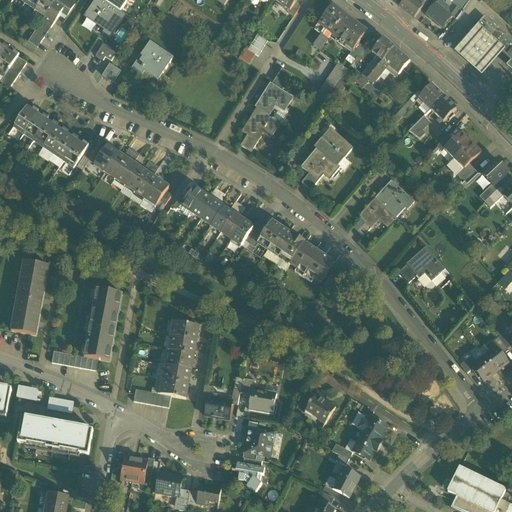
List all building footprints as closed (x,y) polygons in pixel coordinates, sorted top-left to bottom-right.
[(27,0),(25,4),(35,10),(41,0),(27,0)] [(56,0),(41,0),(35,10),(45,17),(55,1),(56,0)] [(75,5),(67,0),(56,0),(55,1),(65,7),(61,13),(67,17),(75,5)] [(126,16),(120,12),(102,0),(94,0),(83,16),(104,31),(102,33),(110,38),(126,16)] [(102,0),(120,12),(128,0),(102,0)] [(274,0),(289,11),(290,12),(295,5),(298,0),(274,0)] [(428,0),(404,0),(399,7),(414,19),(428,0)] [(451,9),(440,0),(436,4),(452,18),(454,19),(461,10),(454,4),(453,6),(451,9)] [(465,5),(458,0),(455,0),(451,5),(453,6),(454,4),(461,10),(465,5)] [(65,7),(55,1),(45,17),(45,18),(54,24),(61,13),(65,7)] [(436,4),(426,15),(443,29),(452,18),(436,4)] [(295,5),(290,12),(289,11),(287,14),(294,18),(300,9),(295,5)] [(332,6),(318,25),(326,31),(331,35),(337,27),(345,16),(332,6)] [(345,16),(337,27),(331,35),(352,51),(353,51),(358,44),(367,32),(345,16)] [(54,24),(45,18),(42,22),(51,29),(54,24)] [(511,42),(484,18),(476,27),(478,30),(502,50),(501,51),(505,55),(511,61),(507,66),(511,70),(511,42)] [(51,29),(42,22),(38,27),(48,34),(51,29)] [(48,34),(38,27),(35,32),(44,39),(48,34)] [(471,38),(455,55),(481,80),(496,64),(505,55),(478,30),(471,38)] [(331,35),(326,31),(323,36),(322,37),(327,40),(331,35)] [(44,39),(35,32),(32,37),(41,44),(44,39)] [(327,40),(322,37),(323,36),(322,35),(314,46),(320,51),(327,40)] [(264,47),(267,42),(257,36),(254,41),(264,47)] [(41,44),(32,37),(28,42),(38,48),(41,44)] [(384,40),(372,54),(379,59),(382,62),(383,62),(394,48),(384,40)] [(261,52),(264,47),(254,41),(251,46),(261,52)] [(172,59),(149,43),(141,55),(143,57),(138,65),(146,70),(144,72),(157,81),(172,59)] [(358,44),(353,51),(352,51),(348,56),(355,61),(357,58),(364,48),(358,44)] [(105,58),(111,62),(117,54),(103,45),(96,57),(103,61),(105,58)] [(258,57),(261,52),(251,46),(248,51),(258,57)] [(394,48),(383,62),(388,67),(398,75),(410,62),(394,48)] [(255,56),(245,49),(239,59),(249,65),(255,56)] [(7,51),(0,62),(0,77),(3,79),(4,78),(8,73),(11,68),(14,63),(18,58),(7,51)] [(27,64),(18,58),(14,63),(24,69),(27,64)] [(375,60),(365,71),(371,76),(382,62),(379,59),(375,60)] [(371,76),(368,80),(373,84),(388,67),(383,62),(382,62),(371,76)] [(24,69),(14,63),(11,68),(21,74),(24,69)] [(338,64),(318,94),(328,101),(341,81),(348,71),(338,64)] [(110,65),(102,77),(113,83),(120,71),(110,65)] [(21,74),(11,68),(8,73),(17,79),(21,74)] [(292,76),(282,69),(275,80),(285,86),(292,76)] [(371,76),(365,71),(362,76),(368,80),(371,76)] [(17,79),(8,73),(4,78),(14,84),(17,79)] [(14,84),(4,78),(3,79),(1,83),(10,89),(14,84)] [(285,86),(275,80),(272,85),(282,92),(285,86)] [(267,92),(266,91),(255,108),(257,109),(259,110),(269,117),(277,104),(286,110),(293,99),(282,92),(272,85),(270,84),(270,85),(271,86),(267,92)] [(432,86),(419,99),(424,104),(430,111),(431,110),(431,111),(444,98),(432,86)] [(444,98),(431,111),(439,119),(442,121),(443,123),(456,110),(444,98)] [(410,101),(392,119),(397,123),(414,105),(410,101)] [(27,109),(14,129),(24,136),(38,116),(27,109)] [(259,110),(255,117),(253,116),(242,133),(247,136),(258,143),(265,131),(273,136),(281,124),(269,117),(259,110)] [(38,116),(24,136),(34,143),(47,123),(38,116)] [(424,117),(409,132),(420,141),(425,136),(420,132),(430,122),(424,117)] [(47,123),(34,143),(44,149),(57,129),(47,123)] [(57,129),(44,149),(54,156),(67,136),(57,129)] [(353,149),(332,131),(325,139),(323,137),(314,148),(316,150),(317,150),(338,167),(353,149)] [(452,142),(445,148),(446,149),(455,159),(471,143),(462,133),(452,142)] [(348,134),(344,139),(355,148),(359,143),(348,134)] [(67,136),(54,156),(64,163),(77,143),(67,136)] [(258,143),(247,136),(241,147),(251,153),(258,143)] [(447,136),(437,147),(442,152),(446,149),(445,148),(452,142),(447,136)] [(98,138),(85,158),(90,161),(103,141),(98,138)] [(90,161),(89,162),(94,166),(107,148),(109,145),(103,141),(90,161)] [(64,163),(63,163),(74,170),(89,147),(84,144),(82,146),(78,142),(77,143),(64,163)] [(471,143),(455,159),(464,169),(465,169),(469,165),(481,154),(471,143)] [(107,148),(94,166),(106,174),(118,156),(107,148)] [(123,159),(128,162),(135,152),(130,149),(123,159)] [(316,150),(301,168),(314,179),(318,182),(326,174),(332,179),(340,169),(338,167),(317,150),(316,150)] [(140,156),(135,152),(128,162),(133,165),(140,156)] [(118,156),(106,174),(116,180),(128,162),(123,159),(118,156)] [(496,161),(482,174),(494,186),(507,173),(496,161)] [(133,165),(128,162),(116,180),(126,187),(138,169),(133,165)] [(143,172),(148,175),(154,166),(149,162),(143,172)] [(465,169),(464,169),(456,176),(462,181),(473,171),(469,165),(465,169)] [(159,169),(154,166),(148,175),(153,179),(159,169)] [(143,172),(138,169),(126,187),(135,193),(148,175),(143,172)] [(473,171),(462,181),(467,186),(478,176),(473,171)] [(148,175),(135,193),(145,200),(157,182),(153,179),(148,175)] [(314,179),(309,175),(302,184),(306,188),(314,179)] [(314,179),(306,188),(311,191),(318,182),(314,179)] [(157,182),(145,200),(144,203),(155,210),(169,190),(157,182)] [(392,182),(375,200),(392,215),(401,206),(405,209),(413,201),(392,182)] [(511,186),(503,195),(504,196),(511,204),(511,186)] [(204,196),(194,189),(187,200),(182,207),(183,208),(192,214),(204,196)] [(216,189),(209,199),(214,202),(220,193),(216,189)] [(503,195),(498,190),(489,198),(495,204),(504,196),(503,195)] [(145,200),(135,193),(131,200),(140,207),(144,203),(145,200)] [(160,203),(166,207),(172,197),(167,193),(160,203)] [(225,196),(220,193),(214,202),(219,205),(225,196)] [(182,196),(174,207),(180,212),(180,211),(183,208),(182,207),(187,200),(182,196)] [(204,196),(192,214),(202,220),(214,202),(209,199),(204,196)] [(375,200),(359,218),(366,224),(371,229),(380,219),(389,227),(396,219),(392,215),(375,200)] [(214,202),(202,220),(212,227),(224,209),(219,205),(214,202)] [(153,214),(155,210),(144,203),(140,207),(146,211),(146,210),(153,214)] [(240,206),(236,203),(229,212),(234,216),(240,206)] [(240,206),(234,216),(239,219),(245,209),(240,206)] [(190,217),(192,214),(183,208),(180,211),(183,213),(183,215),(187,218),(190,217)] [(224,209),(212,227),(222,234),(234,216),(229,212),(224,209)] [(234,216),(222,234),(231,241),(244,222),(239,219),(234,216)] [(362,220),(353,229),(358,233),(366,224),(362,220)] [(244,222),(231,241),(242,247),(245,242),(251,232),(254,229),(244,222)] [(272,223),(257,245),(268,252),(283,230),(272,223)] [(366,224),(358,233),(363,238),(371,229),(366,224)] [(283,230),(268,252),(279,259),(294,237),(283,230)] [(251,232),(245,242),(250,246),(256,236),(251,232)] [(294,237),(279,259),(290,266),(305,244),(294,237)] [(305,244),(290,266),(305,276),(320,255),(305,244)] [(426,250),(408,265),(413,271),(418,276),(418,277),(425,271),(433,280),(445,271),(426,250)] [(320,255),(305,276),(320,286),(335,265),(320,255)] [(49,267),(24,263),(11,333),(36,337),(49,267)] [(408,265),(399,273),(404,279),(413,271),(408,265)] [(413,271),(404,279),(409,284),(418,276),(413,271)] [(433,280),(425,271),(418,277),(418,278),(428,289),(429,289),(430,289),(431,289),(432,289),(448,275),(445,271),(433,280)] [(511,273),(511,272),(498,282),(507,294),(511,289),(511,273)] [(122,295),(99,291),(97,301),(94,303),(93,313),(95,316),(93,325),(116,329),(122,295)] [(200,327),(174,323),(171,338),(197,342),(200,327)] [(116,329),(93,325),(91,335),(88,337),(86,346),(88,349),(87,359),(98,361),(110,363),(116,329)] [(508,338),(505,334),(499,338),(501,340),(508,350),(511,346),(511,344),(507,339),(508,338)] [(197,342),(171,338),(168,352),(170,352),(194,357),(197,342)] [(501,340),(495,345),(497,348),(502,355),(508,350),(501,340)] [(495,345),(493,343),(487,348),(491,352),(484,358),(496,373),(509,363),(502,355),(497,348),(495,345)] [(194,357),(170,352),(167,367),(191,372),(194,357)] [(87,359),(54,353),(52,365),(96,373),(98,361),(87,359)] [(484,358),(478,363),(473,357),(465,362),(472,371),(474,370),(484,383),(496,373),(484,358)] [(465,362),(460,366),(467,375),(472,371),(465,362)] [(167,367),(166,367),(163,381),(189,386),(191,372),(167,367)] [(256,383),(243,380),(240,393),(252,396),(253,391),(254,391),(256,383)] [(189,386),(163,381),(160,396),(171,398),(186,401),(189,386)] [(212,389),(205,387),(202,401),(207,402),(208,398),(211,399),(213,389),(212,389)] [(233,391),(212,387),(212,389),(213,389),(211,399),(231,402),(233,391)] [(0,414),(7,415),(12,390),(0,388),(0,414)] [(38,391),(19,388),(17,398),(36,402),(38,391)] [(240,393),(233,391),(231,402),(232,403),(231,405),(238,407),(240,393)] [(254,391),(253,391),(252,396),(249,411),(273,414),(276,395),(254,391)] [(148,394),(142,393),(140,404),(146,405),(148,394)] [(154,395),(148,394),(146,405),(151,406),(154,395)] [(160,396),(154,395),(151,406),(157,407),(160,396)] [(160,396),(157,407),(163,408),(165,397),(160,396)] [(336,409),(316,396),(311,403),(309,407),(310,407),(306,412),(307,413),(318,420),(317,421),(325,426),(336,409)] [(165,397),(163,408),(169,409),(171,398),(165,397)] [(211,399),(208,398),(207,402),(205,418),(228,423),(231,405),(232,403),(231,402),(211,399)] [(311,403),(303,398),(299,405),(305,409),(302,414),(305,416),(307,413),(306,412),(310,407),(309,407),(311,403)] [(74,404),(50,400),(48,410),(72,415),(74,404)] [(299,405),(293,415),(298,419),(302,414),(305,409),(299,405)] [(374,414),(363,407),(360,411),(359,414),(365,417),(366,416),(371,419),(374,414)] [(359,414),(352,426),(359,430),(366,434),(380,441),(387,428),(371,419),(366,416),(365,417),(359,414)] [(71,427),(44,422),(44,419),(39,418),(38,421),(22,418),(18,444),(27,445),(27,444),(46,448),(46,449),(60,452),(60,450),(79,454),(79,455),(88,457),(93,431),(77,428),(78,425),(72,424),(71,427)] [(278,436),(249,431),(247,438),(246,438),(245,446),(246,446),(245,453),(257,456),(270,458),(272,445),(276,446),(277,437),(278,436)] [(357,444),(350,440),(345,450),(352,454),(353,452),(369,461),(380,441),(366,434),(362,441),(359,439),(357,444)] [(345,450),(336,445),(332,453),(339,456),(348,461),(352,454),(345,450)] [(257,456),(245,453),(244,453),(243,460),(244,460),(256,462),(257,456)] [(125,456),(119,454),(117,466),(123,467),(125,458),(125,456)] [(348,461),(339,456),(336,462),(346,467),(348,461)] [(136,461),(125,458),(123,467),(120,481),(132,483),(136,461)] [(256,462),(244,460),(243,466),(261,469),(262,463),(256,462)] [(148,463),(136,461),(132,483),(144,486),(147,471),(148,463)] [(161,464),(154,463),(153,472),(152,474),(159,475),(161,464)] [(243,466),(237,465),(236,472),(240,473),(240,476),(239,476),(239,478),(249,485),(247,488),(255,494),(262,486),(260,484),(262,476),(263,477),(265,470),(261,469),(243,466)] [(507,491),(460,469),(452,484),(448,493),(457,497),(452,509),(458,511),(511,511),(511,506),(501,502),(507,491)] [(360,478),(344,470),(333,490),(349,499),(360,478)] [(183,479),(159,474),(159,475),(155,493),(179,498),(183,479)] [(221,490),(199,487),(198,494),(196,505),(208,507),(209,504),(218,506),(221,490)] [(190,493),(183,491),(178,511),(186,511),(187,507),(190,493)] [(198,494),(190,493),(187,507),(195,508),(196,505),(198,494)] [(66,511),(69,497),(49,494),(46,509),(64,511),(66,511)] [(334,500),(323,494),(318,503),(321,504),(321,503),(330,508),(334,500)] [(321,504),(316,511),(333,511),(335,510),(330,508),(321,503),(321,504)]
